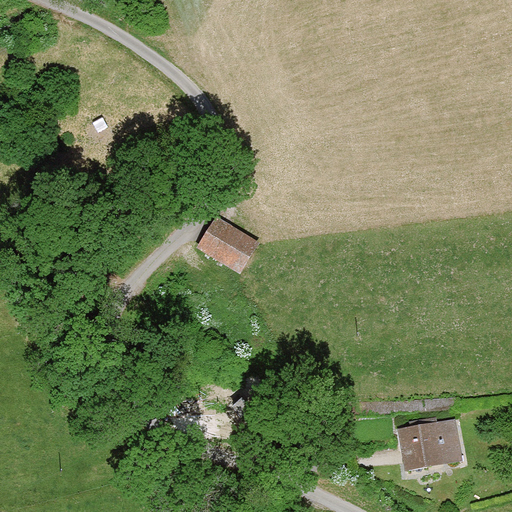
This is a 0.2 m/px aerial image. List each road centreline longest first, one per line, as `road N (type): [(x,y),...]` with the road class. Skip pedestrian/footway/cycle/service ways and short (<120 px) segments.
road 1 (residential): [(353,511),(169,435),(125,401),(107,352),(113,308),(134,275),(200,215)]
road 2 (track): [(200,215),(215,168),(214,125),(204,106),(143,51),(48,0)]
